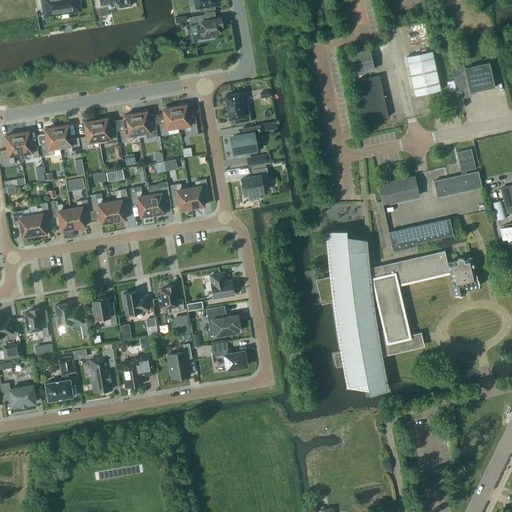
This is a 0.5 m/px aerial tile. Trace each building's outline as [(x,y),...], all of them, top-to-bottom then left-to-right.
[(3,2),(0,2),(0,20),(23,17),(24,23),(34,21),(31,1),(29,1),(30,2),(23,3),(23,2),(22,3),(21,0),(13,0),(8,1),(8,2),(3,3),(3,2)] [(42,0),(45,15),(79,9),(77,0),(42,0)] [(194,0),(196,7),(199,7),(199,11),(215,9),(214,4),(217,3),(216,0),(194,0)] [(220,18),(206,20),(205,14),(189,17),(190,24),(196,23),(199,40),(198,40),(198,41),(213,38),(212,38),(211,34),(221,32),(220,26),(222,26),(220,18)] [(354,81),(374,76),(369,49),(365,49),(347,53),(354,81)] [(406,56),(409,68),(415,95),(440,90),(433,56),(432,51),(406,56)] [(494,87),(489,62),(464,67),(463,63),(450,66),(456,91),(448,93),(451,109),(464,107),(462,94),(494,87)] [(354,81),(363,122),(388,117),(379,75),(374,76),(354,81)] [(241,106),(239,93),(225,95),(227,104),(226,104),(227,109),(228,109),(229,118),(232,118),(233,125),(251,122),(248,105),(241,106)] [(179,106),(174,107),(178,126),(185,125),(186,131),(190,130),(191,134),(197,133),(197,134),(198,134),(195,117),(194,117),(189,118),(186,103),(179,104),(179,106)] [(178,126),(174,107),(170,107),(169,106),(162,107),(165,123),(159,124),(161,135),(168,134),(167,128),(178,126)] [(140,113),(135,113),(138,133),(145,132),(146,138),(157,136),(155,124),(149,125),(146,109),(139,111),(140,113)] [(138,133),(135,113),(123,115),(126,129),(120,130),(122,142),(133,140),(131,134),(138,133)] [(100,119),(96,120),(99,140),(106,139),(107,145),(118,143),(116,131),(110,132),(107,116),(100,117),(100,119)] [(99,140),(96,120),(84,122),(86,136),(80,137),(82,149),(93,147),(92,141),(99,140)] [(61,126),(56,127),(60,147),(66,145),(68,153),(72,153),(73,155),(81,153),(78,137),(70,139),(68,123),(61,124),(61,126)] [(231,137),(233,152),(244,150),(245,154),(256,152),(253,134),(260,132),(259,125),(241,128),(242,135),(231,137)] [(60,147),(56,127),(44,129),(47,143),(41,144),(43,156),(54,154),(53,148),(60,147)] [(20,153),(27,152),(28,158),(39,156),(37,144),(31,145),(28,132),(16,134),(20,153)] [(13,155),(20,153),(16,134),(5,136),(7,150),(0,150),(0,155),(1,165),(14,163),(13,155)] [(183,148),(185,156),(193,154),(192,146),(183,148)] [(434,181),(437,196),(481,187),(478,171),(467,173),(466,171),(475,168),(471,149),(456,152),(459,162),(461,175),(434,181)] [(258,164),(267,162),(266,154),(257,156),(258,164)] [(125,165),(135,164),(134,155),(124,156),(125,165)] [(45,180),(42,166),(36,167),(39,181),(45,180)] [(241,179),(243,194),(247,193),(248,201),(260,198),(259,191),(263,191),(262,183),(269,182),(266,167),(251,169),(253,177),(241,179)] [(418,195),(414,176),(378,184),(382,200),(382,203),(418,195)] [(76,190),(84,188),(82,177),(74,179),(76,190)] [(195,187),(188,188),(192,208),(204,206),(201,192),(207,191),(207,192),(208,191),(205,178),(205,179),(194,181),(195,187)] [(158,184),(147,185),(149,195),(152,214),(157,213),(158,215),(164,214),(163,207),(162,198),(170,197),(168,185),(167,181),(158,182),(158,184)] [(192,208),(188,188),(181,189),(180,183),(170,185),(172,197),(178,196),(180,212),(187,210),(186,208),(192,208)] [(507,213),(511,212),(511,183),(500,186),(507,213)] [(140,186),(129,188),(130,192),(132,203),(138,202),(140,216),(152,214),(149,195),(142,196),(141,190),(140,186)] [(118,200),(110,201),(113,221),(125,219),(122,205),(128,204),(126,188),(117,190),(118,200)] [(113,221),(110,201),(105,202),(104,196),(99,197),(98,193),(90,195),(93,210),(99,209),(101,225),(108,224),(108,222),(113,221)] [(77,207),(70,208),(74,228),(85,226),(83,212),(89,211),(87,199),(76,201),(77,207)] [(74,228),(70,208),(63,209),(62,203),(57,204),(57,200),(51,201),(53,217),(59,216),(62,230),(74,228)] [(498,220),(506,218),(501,200),(493,203),(498,220)] [(37,214),(31,215),(34,235),(39,234),(40,236),(46,235),(43,219),(49,218),(47,202),(41,203),(41,207),(36,208),(37,214)] [(382,203),(377,205),(389,257),(418,251),(417,246),(393,251),(389,232),(382,203)] [(12,211),(11,211),(14,224),(20,223),(22,237),(34,235),(31,215),(30,209),(23,210),(12,212),(12,211)] [(449,218),(389,232),(393,251),(417,246),(416,243),(453,234),(449,218)] [(511,225),(500,228),(503,238),(508,237),(511,251),(511,250),(511,225)] [(334,298),(336,312),(338,325),(340,339),(342,352),(335,354),(337,364),(344,363),(349,386),(366,382),(369,393),(386,389),(385,382),(379,354),(411,347),(396,284),(450,271),(452,280),(451,280),(454,295),(465,292),(465,289),(479,286),(478,284),(479,284),(480,281),(479,277),(477,276),(476,276),(476,275),(475,275),(471,256),(462,258),(460,257),(457,257),(456,260),(447,262),(444,250),(419,256),(385,264),(367,268),(364,239),(346,240),(345,229),(327,231),(328,244),(330,258),(331,277),(317,280),(322,301),(334,298)] [(211,284),(213,297),(234,294),(231,281),(225,282),(223,273),(210,275),(212,284),(211,284)] [(182,298),(176,299),(174,285),(165,286),(166,288),(160,289),(163,307),(172,306),(173,312),(184,310),(182,298)] [(126,314),(140,312),(140,311),(149,309),(146,295),(139,297),(139,298),(137,298),(136,291),(122,293),(126,314)] [(92,311),(93,318),(95,317),(96,319),(103,318),(105,326),(117,324),(115,312),(109,313),(106,296),(97,298),(98,300),(92,301),(94,310),(92,311)] [(187,304),(188,311),(203,308),(202,301),(187,304)] [(68,303),(54,305),(58,326),(66,325),(72,324),(72,323),(80,321),(78,307),(71,308),(71,310),(69,310),(68,303)] [(214,335),(214,336),(237,332),(236,322),(238,322),(237,315),(226,317),(224,305),(206,308),(207,314),(211,313),(212,320),(208,321),(210,335),(214,335)] [(37,331),(38,337),(48,335),(46,324),(41,325),(38,308),(29,310),(30,311),(24,312),(28,333),(37,331)] [(4,334),(13,333),(10,319),(3,320),(4,321),(2,322),(0,315),(0,314),(0,336),(4,336),(4,334)] [(187,315),(174,317),(176,329),(189,327),(187,315)] [(154,318),(146,320),(147,327),(155,325),(154,318)] [(66,325),(58,326),(60,336),(68,334),(66,325)] [(178,340),(186,338),(185,331),(177,332),(178,340)] [(141,348),(151,346),(149,337),(139,338),(141,348)] [(212,356),(224,354),(226,369),(246,366),(243,351),(228,353),(226,342),(210,344),(212,356)] [(5,350),(7,358),(21,356),(18,343),(7,345),(7,349),(5,350)] [(168,354),(172,378),(189,375),(186,359),(192,358),(189,343),(183,344),(184,351),(168,354)] [(90,359),(94,382),(93,382),(95,392),(111,389),(110,380),(111,380),(109,373),(108,374),(106,362),(114,361),(112,349),(102,351),(103,357),(90,359)] [(122,362),(126,387),(142,384),(140,375),(153,373),(150,354),(135,357),(135,360),(122,362)] [(40,366),(45,364),(42,356),(37,358),(40,366)] [(73,372),(71,356),(59,358),(63,380),(45,383),(48,401),(72,396),(69,379),(68,379),(66,373),(73,372)] [(34,402),(31,385),(8,389),(7,383),(1,384),(3,397),(10,396),(12,406),(20,405),(26,404),(34,402)]
